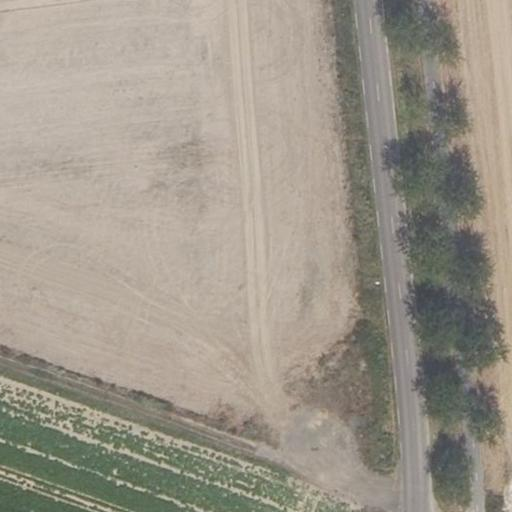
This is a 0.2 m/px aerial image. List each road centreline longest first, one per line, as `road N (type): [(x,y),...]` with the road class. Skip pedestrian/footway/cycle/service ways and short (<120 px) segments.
road 1 (tertiary): [(417,511),(368,0)]
road 2 (track): [(402,511),(112,400),(0,366)]
